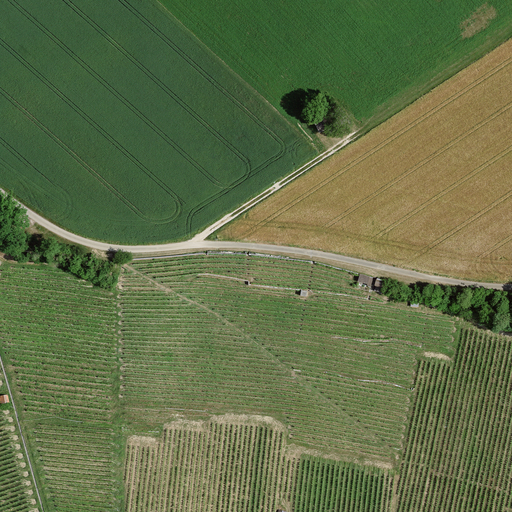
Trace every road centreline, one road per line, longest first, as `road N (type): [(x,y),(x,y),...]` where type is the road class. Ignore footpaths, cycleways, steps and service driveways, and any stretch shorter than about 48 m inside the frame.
road 1 (track): [(511,290),(420,281),(323,257),(195,246)]
road 2 (residential): [(195,246),(121,252),(44,228),(0,196)]
road 3 (track): [(346,140),(195,246)]
